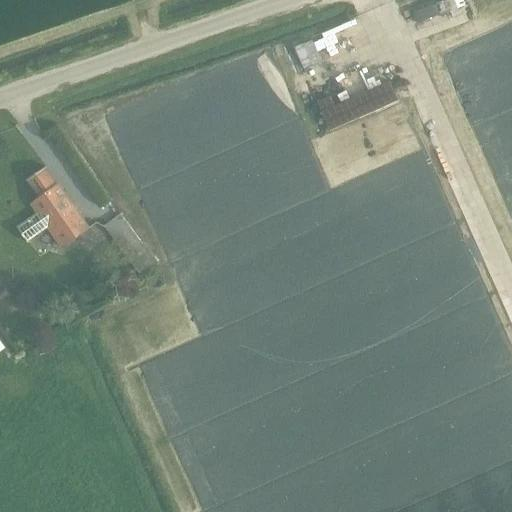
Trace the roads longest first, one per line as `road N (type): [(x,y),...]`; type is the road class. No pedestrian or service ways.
road 1 (unknown): [(511,286),(385,0)]
road 2 (unclassified): [(0,97),(287,0)]
